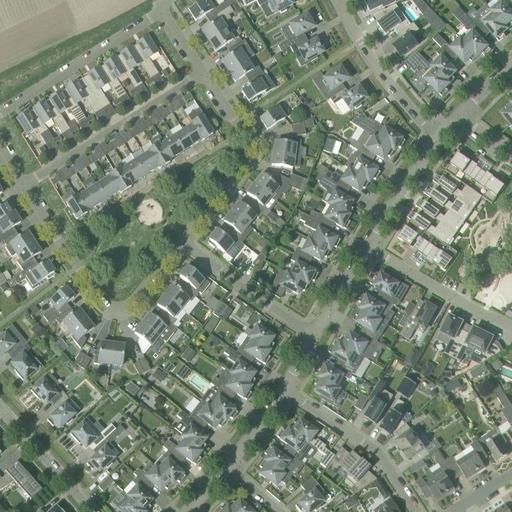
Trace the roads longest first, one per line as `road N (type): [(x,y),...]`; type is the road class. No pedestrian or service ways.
road 1 (residential): [(24,185),(108,304),(131,303),(180,242)]
road 2 (residential): [(24,185),(203,71)]
road 3 (residential): [(180,242),(249,145),(203,71)]
road 4 (residential): [(164,12),(0,112)]
road 5 (residential): [(278,393),(368,446),(418,511)]
road 6 (residential): [(440,135),(392,87),(337,0)]
road 7 (residential): [(367,249),(511,327)]
road 8 (residential): [(180,242),(312,336)]
road 9 (residential): [(0,408),(93,511)]
road 10 (residential): [(367,249),(440,135)]
